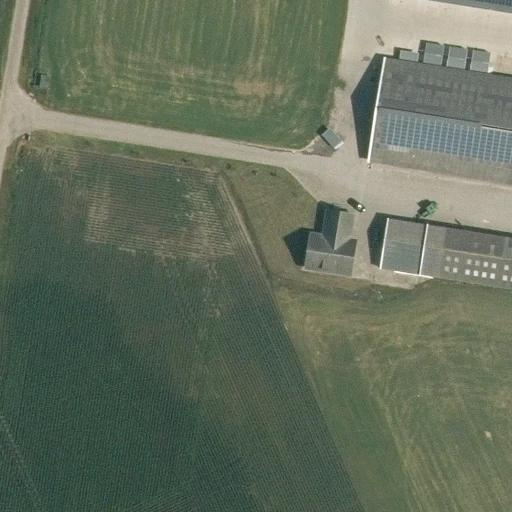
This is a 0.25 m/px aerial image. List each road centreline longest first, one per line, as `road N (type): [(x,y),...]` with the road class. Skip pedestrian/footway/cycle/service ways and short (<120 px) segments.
road 1 (unknown): [(4,102),(511,215)]
road 2 (unclassified): [(0,133),(21,0)]
